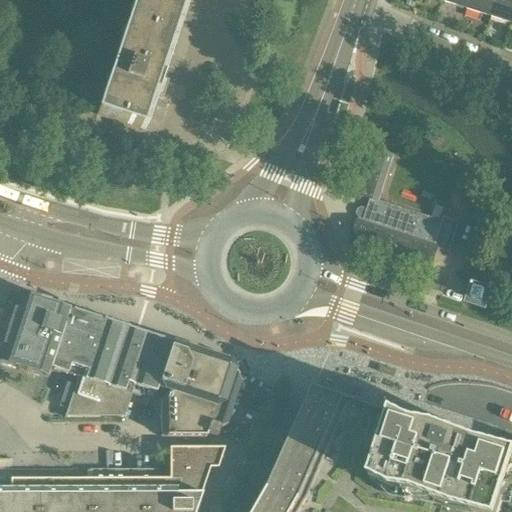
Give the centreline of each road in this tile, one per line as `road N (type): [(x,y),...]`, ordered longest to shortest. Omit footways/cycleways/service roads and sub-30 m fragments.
road 1 (tertiary): [(279,211),(354,8)]
road 2 (tertiary): [(206,253),(110,241),(0,207)]
road 3 (residential): [(354,8),(511,73)]
road 4 (tertiary): [(299,299),(395,326),(443,325)]
road 5 (tertiary): [(443,325),(314,263)]
road 6 (tertiary): [(206,253),(214,292),(229,306),(265,316),(299,299)]
